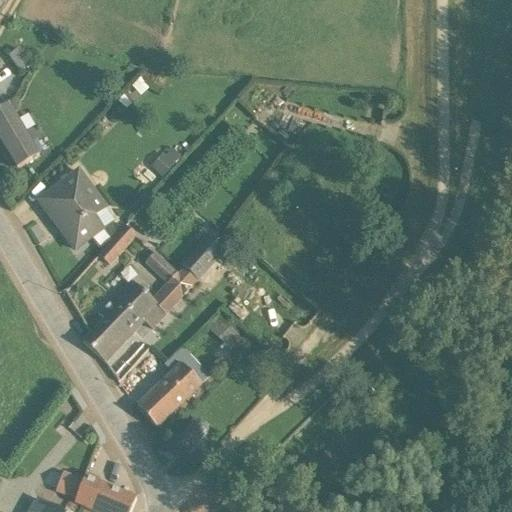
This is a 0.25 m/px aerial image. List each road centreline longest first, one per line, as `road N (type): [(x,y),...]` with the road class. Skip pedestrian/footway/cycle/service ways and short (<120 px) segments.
road 1 (track): [(280,393),(402,236),(418,198),(413,104)]
road 2 (residential): [(0,235),(154,509)]
road 3 (unclassified): [(257,419),(184,491),(154,509)]
